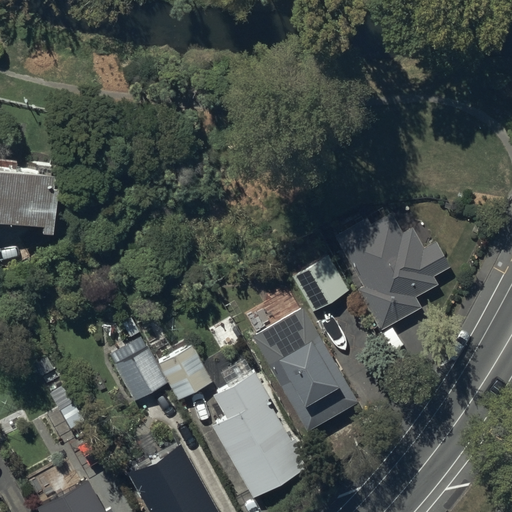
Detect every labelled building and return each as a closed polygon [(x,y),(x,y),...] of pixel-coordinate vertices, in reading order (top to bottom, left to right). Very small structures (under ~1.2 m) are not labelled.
[(0,212),(42,217),(41,225),(55,227),(63,164),(0,156),(0,212)] [(368,210),(336,227),(364,280),(360,282),(382,324),(423,302),(418,291),(440,279),(436,270),(452,262),(437,234),(425,240),(415,221),(405,227),(393,205),(372,217),(368,210)] [(328,248),(292,269),(313,305),(349,285),(328,248)] [(262,339),(259,341),(307,424),(357,395),(310,312),(306,314),(302,306),(258,332),(262,339)] [(157,359),(142,331),(112,348),(137,393),(167,377),(157,359)] [(193,339),(157,359),(167,377),(177,396),(214,376),(193,339)] [(226,410),(212,418),(254,489),(308,457),(269,392),(271,391),(255,363),(213,388),(226,410)] [(220,511),(179,440),(126,470),(150,511),(220,511)] [(87,476),(42,501),(46,509),(44,511),(119,511),(111,497),(104,501),(94,483),(91,484),(87,476)]
